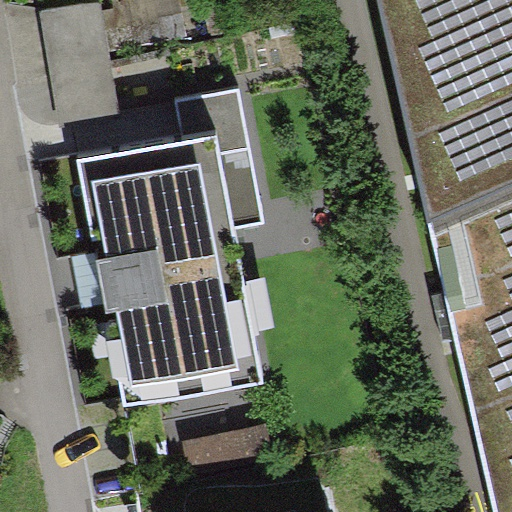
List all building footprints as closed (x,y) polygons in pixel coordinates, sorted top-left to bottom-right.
[(122,108),(102,0),(60,0),(40,4),(60,119),(122,108)] [(511,511),(511,0),(380,0),(494,511),(511,511)] [(260,215),(236,80),(177,90),(182,119),(78,137),(123,395),(259,371),(233,220),(260,215)] [(195,458),(244,455),(243,433),(194,435),(195,458)] [(260,511),(258,499),(188,511),(260,511)]
